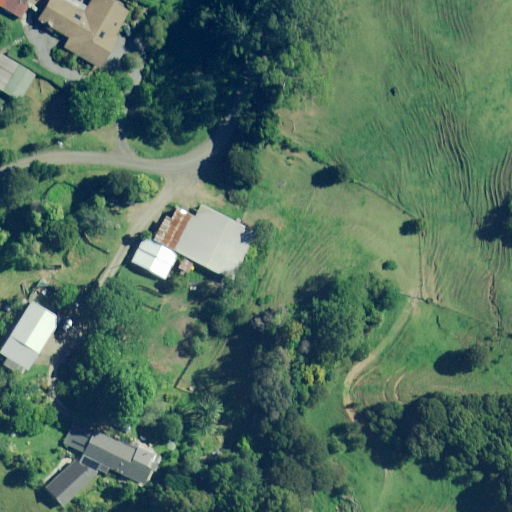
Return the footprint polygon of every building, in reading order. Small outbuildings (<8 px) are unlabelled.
[(27,0),(3,0),(0,5),(0,7),(19,19),(27,6),(25,4),(27,0)] [(127,11),(106,0),(90,0),(83,13),(59,0),(47,0),(36,22),(67,39),(62,48),(100,68),(116,38),(113,37),(127,11)] [(33,76),(0,55),(0,93),(16,104),(33,76)] [(176,254),(181,257),(175,269),(186,275),(192,263),(228,281),(238,262),(240,263),(248,246),(240,242),(247,230),(199,206),(193,218),(174,209),(168,221),(163,218),(151,241),(143,237),(130,263),(163,279),(176,254)] [(58,320),(30,302),(0,349),(0,354),(26,371),(58,320)] [(77,463),(72,460),(42,488),(62,506),(83,488),(88,477),(94,480),(97,473),(104,476),(107,470),(144,488),(156,464),(153,453),(135,445),(132,451),(72,422),(61,444),(81,454),(77,463)]
